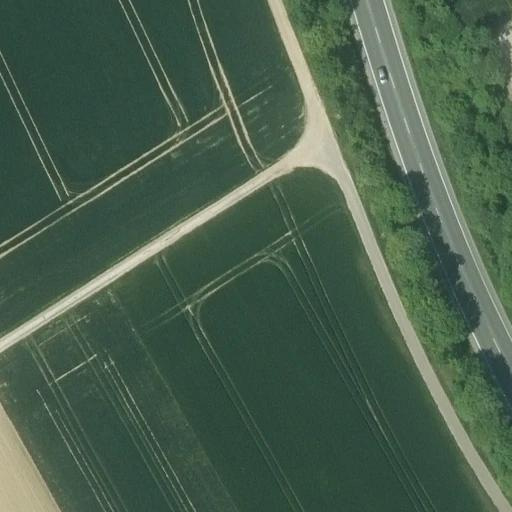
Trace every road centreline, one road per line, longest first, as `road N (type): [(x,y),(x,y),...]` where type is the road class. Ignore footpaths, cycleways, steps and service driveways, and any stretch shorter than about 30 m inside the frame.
road 1 (track): [(324,140),(382,283),(501,511)]
road 2 (primary): [(364,0),(435,212),(511,379)]
road 3 (track): [(0,349),(324,140)]
